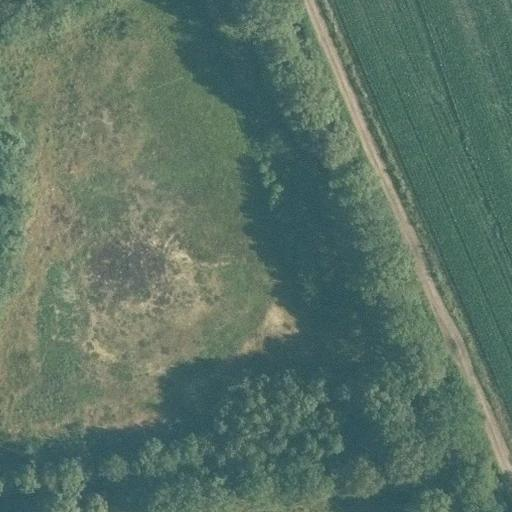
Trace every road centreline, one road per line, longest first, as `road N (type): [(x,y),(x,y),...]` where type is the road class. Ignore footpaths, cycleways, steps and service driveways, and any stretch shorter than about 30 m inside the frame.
road 1 (track): [(449,511),(239,0)]
road 2 (track): [(511,468),(318,0)]
